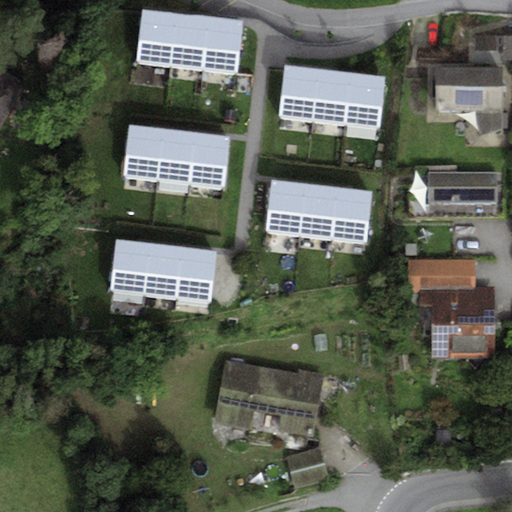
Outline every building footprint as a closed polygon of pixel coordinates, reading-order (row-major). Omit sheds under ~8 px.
[(244,21),(143,10),(137,63),(237,75),(244,21)] [(386,77),(284,65),(277,119),(379,131),(386,77)] [(503,67),(436,67),(436,113),(503,113),(503,67)] [(0,129),(1,130),(23,91),(0,79),(0,129)] [(232,137),(130,126),(124,178),(226,190),(232,137)] [(497,173),(410,173),(410,218),(497,218),(497,173)] [(373,191),(271,179),(265,232),(367,244),(373,191)] [(217,252),(116,240),(109,294),(211,306),(217,252)] [(421,288),(475,287),(475,260),(409,260),(409,294),(421,294),(421,288)] [(475,287),(421,288),(421,294),(421,305),(432,305),(433,359),(497,357),(495,286),(475,287)] [(297,373),(225,359),(212,423),(250,431),(254,409),(282,415),(279,429),(311,436),(324,375),(298,369),(297,373)] [(319,448),(286,457),(295,489),(328,480),(319,448)]
